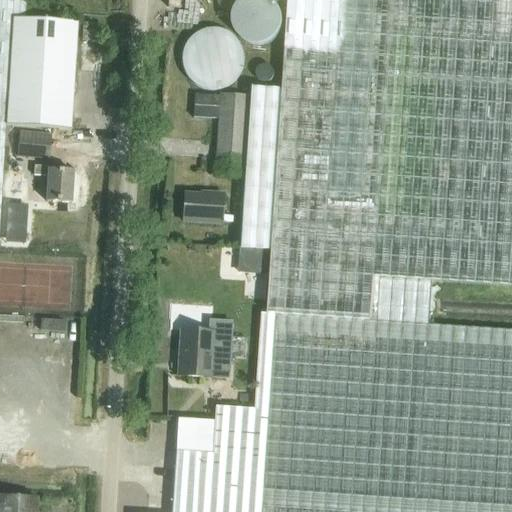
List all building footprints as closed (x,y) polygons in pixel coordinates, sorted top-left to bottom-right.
[(0,0),(0,221),(6,128),(72,132),(78,24),(25,21),(26,4),(17,4),(16,0),(0,0)] [(180,10),(181,0),(168,0),(168,9),(180,10)] [(278,5),(271,0),(245,0),(239,5),(235,12),(234,21),(235,30),(239,37),(246,43),(254,46),(263,46),(271,43),(278,37),(282,30),(283,21),(282,12),(278,5)] [(511,0),(289,0),(269,316),(429,326),(431,283),(511,288),(511,0)] [(94,26),(83,25),(83,42),(93,42),(94,26)] [(226,36),(217,33),(207,32),(198,35),(190,40),(184,47),(180,56),(180,66),(182,75),(188,83),(195,89),(204,93),(214,93),(223,91),(231,86),(237,78),(241,69),(241,60),(239,50),(233,42),(226,36)] [(219,109),(208,108),(206,128),(218,129),(215,176),(244,177),(249,97),(220,96),(219,109)] [(50,162),(52,138),(21,135),(19,159),(50,162)] [(34,177),(48,178),(47,203),(72,204),(73,173),(49,172),(49,168),(35,167),(34,177)] [(224,196),(209,195),(209,197),(185,196),(183,223),(222,226),(222,223),(233,224),(233,218),(223,218),(224,196)] [(196,323),(210,324),(211,315),(197,314),(196,323)] [(511,511),(511,333),(262,316),(256,411),(217,409),(214,455),(176,453),(171,511),(511,511)] [(208,332),(179,330),(177,378),(213,381),(213,379),(226,380),(229,325),(208,324),(208,332)] [(0,511),(38,511),(39,499),(0,496),(0,511)]
